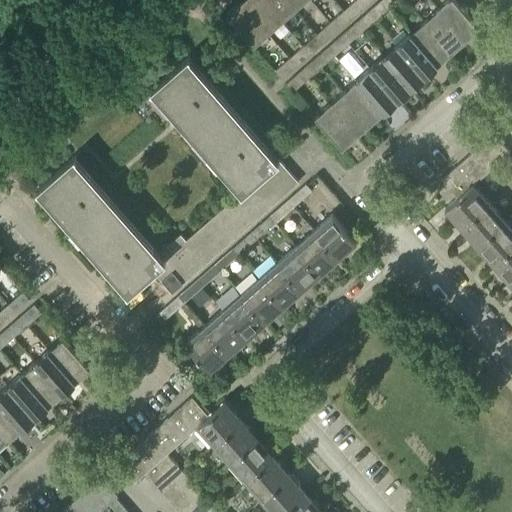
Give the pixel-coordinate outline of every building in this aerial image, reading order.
[(268,33),(282,20),(264,0),(243,0),(241,2),(268,33)] [(264,0),(282,20),(295,9),(287,0),(264,0)] [(287,0),(295,9),(305,0),(287,0)] [(351,18),(365,6),(359,0),(355,0),(344,10),(351,18)] [(376,19),(390,7),(383,0),(381,0),(369,11),(376,19)] [(466,40),(480,28),(455,0),(448,0),(439,8),(466,40)] [(253,46),(254,45),(268,33),(241,2),(227,14),(253,46)] [(453,51),(466,40),(439,8),(426,20),(453,51)] [(338,30),(351,18),(344,10),(331,21),(338,30)] [(362,31),(376,19),(369,11),(355,23),(362,31)] [(439,63),(453,51),(426,20),(412,32),(439,63)] [(324,42),(335,32),(338,30),(331,21),(317,34),(324,42)] [(349,42),(362,31),(355,23),(342,34),(349,42)] [(425,75),(439,63),(412,32),(398,44),(425,75)] [(311,53),(324,42),(317,34),(304,45),(311,53)] [(335,54),(349,42),(342,34),(328,46),(335,54)] [(411,87),(425,75),(398,44),(384,56),(411,87)] [(297,66),(311,53),(304,45),(290,58),(297,66)] [(322,66),(335,54),(328,46),(315,58),(322,66)] [(212,90),(187,62),(192,58),(190,56),(152,89),(154,91),(158,87),(169,100),(171,97),(185,114),(212,90)] [(398,99),(400,97),(411,87),(384,56),(371,67),(398,99)] [(282,79),(297,66),(290,58),(275,70),(282,79)] [(308,78),(322,66),(315,58),(300,70),(308,78)] [(384,111),(398,99),(371,67),(357,79),(384,111)] [(293,91),(308,78),(300,70),(286,83),(293,91)] [(371,122),(384,111),(357,79),(344,91),(371,122)] [(209,146),(238,121),(212,90),(185,114),(193,123),(190,125),(209,146)] [(357,134),(371,122),(344,91),(330,103),(357,134)] [(342,147),(357,134),(330,103),(315,116),(342,147)] [(264,151),(238,121),(209,146),(213,151),(216,149),(237,174),(235,176),(245,188),(241,192),(235,197),(186,240),(181,234),(159,253),(153,247),(150,250),(124,219),(94,245),(99,250),(101,248),(123,273),(121,275),(131,287),(127,291),(128,293),(165,261),(173,270),(162,279),(172,291),(183,282),(184,282),(299,182),(298,181),(284,194),(266,173),(281,160),(279,159),(278,160),(268,148),(264,151)] [(505,165),(511,159),(507,155),(510,152),(494,134),(442,180),(458,198),(473,184),(473,185),(501,160),(505,165)] [(98,189),(73,161),(77,157),(76,155),(38,188),(39,190),(43,186),(54,199),(57,197),(71,213),(98,189)] [(294,206),(312,190),(306,184),(288,200),(294,206)] [(489,203),(473,185),(473,184),(458,198),(445,209),(461,227),(489,203)] [(94,245),(124,219),(98,189),(71,213),(79,222),(76,224),(94,245)] [(275,223),(293,207),(294,206),(288,200),(270,216),(275,223)] [(478,245),(505,221),(489,203),(461,227),(478,245)] [(339,258),(357,241),(333,214),(314,230),(339,258)] [(257,239),(275,223),(270,216),(251,232),(257,239)] [(511,228),(505,221),(478,245),(494,263),(511,247),(511,228)] [(320,274),(335,260),(339,258),(314,230),(296,246),(320,274)] [(239,255),(257,239),(251,232),(233,248),(239,255)] [(302,289),(320,274),(296,246),(278,262),(302,289)] [(510,282),(511,279),(511,247),(494,263),(510,282)] [(221,271),(239,255),(233,248),(215,264),(221,271)] [(284,306),(302,289),(278,262),(259,278),(284,306)] [(202,287),(221,271),(215,264),(197,280),(202,287)] [(266,322),(284,306),(259,278),(242,294),(266,322)] [(184,303),(202,287),(197,280),(178,297),(184,303)] [(16,313),(30,300),(23,292),(9,305),(16,313)] [(247,338),(266,322),(242,294),(223,310),(247,338)] [(166,319),(184,303),(178,297),(160,313),(166,319)] [(0,322),(2,325),(16,313),(9,305),(0,312),(0,322)] [(27,325),(41,313),(34,305),(20,317),(27,325)] [(229,354),(247,338),(223,310),(205,326),(229,354)] [(13,338),(27,325),(20,317),(6,330),(13,338)] [(210,370),(229,354),(205,326),(186,343),(210,370)] [(0,349),(13,338),(6,330),(0,335),(0,349)] [(77,381),(91,369),(63,338),(49,350),(77,381)] [(63,394),(77,381),(49,350),(35,363),(63,394)] [(50,405),(63,394),(35,363),(22,374),(50,405)] [(36,417),(50,405),(22,374),(8,386),(36,417)] [(0,404),(22,429),(36,417),(8,386),(0,393),(0,404)] [(145,473),(167,454),(199,426),(210,416),(193,397),(118,463),(135,482),(142,476),(145,473)] [(215,444),(242,420),(226,401),(210,416),(199,426),(215,444)] [(0,430),(9,441),(22,429),(0,404),(0,430)] [(231,462),(258,438),(242,420),(215,444),(231,462)] [(0,448),(9,441),(0,430),(0,448)] [(247,481),(275,456),(258,438),(231,462),(247,481)] [(154,482),(176,463),(167,454),(145,473),(154,482)] [(263,498),(290,474),(275,456),(247,481),(263,498)] [(162,492),(183,472),(176,463),(154,482),(162,492)] [(170,501),(191,481),(183,472),(162,492),(170,501)] [(274,511),(284,511),(306,493),(290,474),(263,498),(274,511)] [(99,511),(109,503),(116,497),(118,496),(102,476),(60,511),(99,511)] [(178,510),(199,490),(191,481),(170,501),(178,510)] [(179,511),(194,511),(208,500),(199,490),(178,510),(179,511)] [(320,511),(322,510),(306,493),(284,511),(320,511)] [(117,511),(128,511),(116,497),(109,503),(117,511)] [(211,511),(215,509),(208,500),(194,511),(211,511)]
